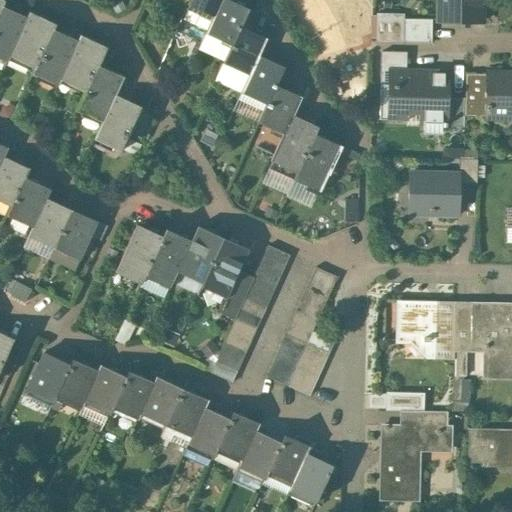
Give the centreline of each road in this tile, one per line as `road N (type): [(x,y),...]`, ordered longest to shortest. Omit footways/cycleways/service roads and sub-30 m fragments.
road 1 (residential): [(354,436),(361,271)]
road 2 (residential): [(241,393),(306,248)]
road 3 (residential): [(511,273),(361,271)]
road 4 (residential): [(354,436),(330,434),(241,393)]
